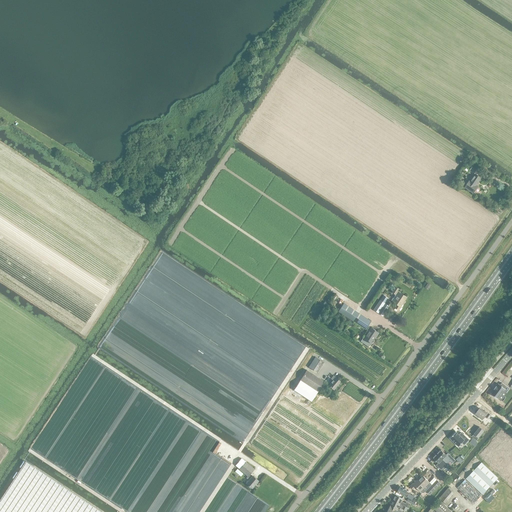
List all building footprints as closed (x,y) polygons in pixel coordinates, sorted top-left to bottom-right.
[(474,173),(477,170),(472,166),(472,167),(467,163),(465,166),(470,170),(474,173)] [(469,180),(465,187),(473,193),(478,187),(476,185),(481,178),(475,173),(470,181),(469,180)] [(401,306),(406,297),(398,291),(399,289),(395,286),(391,292),(395,295),(396,295),(392,302),(396,304),(394,307),(398,310),(401,306)] [(385,303),(388,298),(383,295),(380,300),(373,310),(383,316),(389,306),(385,303)] [(368,331),(363,338),(360,341),(368,347),(371,343),(371,344),(378,333),(370,327),(370,328),(367,326),(370,321),(344,303),(338,311),(365,329),(368,331)] [(315,357),(308,367),(317,373),(324,363),(315,357)] [(312,402),(318,392),(325,382),(306,370),(293,390),(312,402)] [(332,380),(328,385),(334,390),(341,382),(333,375),(330,379),(332,380)] [(495,397),(498,399),(500,401),(509,389),(502,383),(500,385),(499,384),(498,384),(499,384),(497,386),(494,390),(491,393),(491,394),(490,394),(494,397),(495,397)] [(483,419),(485,416),(486,417),(488,419),(491,415),(488,413),(487,414),(479,408),(475,413),(483,419)] [(479,427),(472,437),(476,440),(479,438),(484,431),(479,427)] [(456,432),(450,438),(458,446),(462,442),(464,444),(469,439),(461,432),(462,433),(460,435),(460,434),(459,435),(456,432)] [(215,454),(217,456),(223,446),(221,444),(215,454)] [(450,460),(453,463),(455,460),(448,453),(446,455),(441,450),(437,454),(447,463),(450,460)] [(449,466),(447,464),(447,463),(437,454),(433,458),(439,463),(440,462),(444,466),(445,466),(447,468),(449,466)] [(255,469),(246,462),(241,459),(236,466),(239,469),(247,476),(246,478),(249,480),(246,483),(252,488),(258,481),(252,475),(250,474),(255,469)] [(101,511),(26,461),(0,499),(0,511),(101,511)] [(482,494),(498,478),(482,462),(466,479),(482,494)] [(86,468),(85,467),(57,467),(75,473),(75,477),(78,477),(79,477),(80,476),(79,475),(80,471),(82,471),(85,471),(86,468)] [(420,492),(421,492),(422,493),(424,493),(426,491),(430,495),(441,483),(437,479),(432,485),(430,483),(422,475),(413,484),(413,483),(410,486),(414,489),(416,487),(420,492)] [(457,487),(474,503),(481,495),(464,480),(457,487)] [(415,501),(416,498),(409,494),(410,493),(407,491),(407,490),(400,486),(397,492),(405,496),(415,501)] [(445,503),(454,493),(448,488),(439,499),(445,503)] [(396,495),(393,500),(400,504),(407,507),(409,504),(406,502),(405,503),(402,501),(403,499),(396,495)] [(393,500),(391,505),(400,509),(401,507),(403,508),(402,509),(406,510),(407,511),(409,508),(407,507),(400,504),(393,500)] [(452,511),(445,504),(442,502),(435,509),(437,511),(452,511)]
